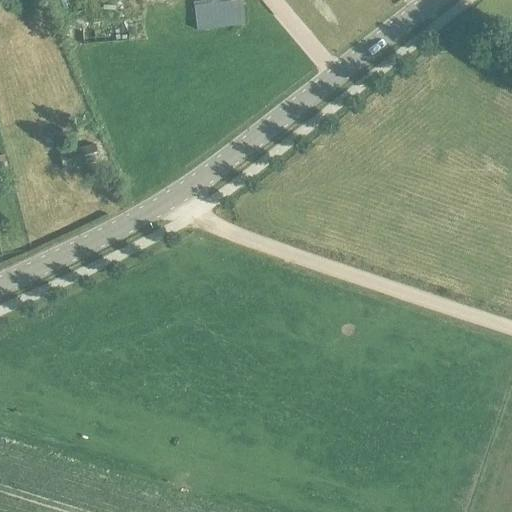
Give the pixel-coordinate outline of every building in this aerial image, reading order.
[(244,2),(195,7),(198,31),(246,26),(244,2)] [(105,19),(65,21),(66,39),(136,36),(135,21),(119,22),(118,14),(105,15),(105,19)] [(511,66),(500,57),(488,73),(501,83),(511,70),(511,66)] [(63,129),(53,132),(56,144),(66,142),(63,129)] [(97,145),(61,154),(65,170),(100,162),(97,145)]
